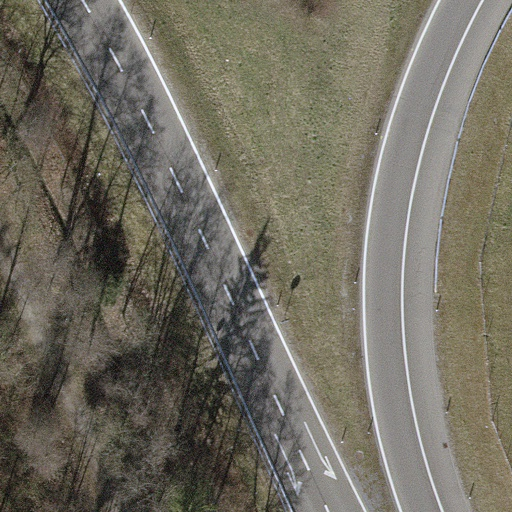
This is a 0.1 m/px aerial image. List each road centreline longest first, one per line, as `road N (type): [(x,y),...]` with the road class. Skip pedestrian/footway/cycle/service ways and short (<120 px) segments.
road 1 (motorway): [(84,0),(176,176),(330,511)]
road 2 (motorway): [(424,511),(390,362),(387,277),(396,190),(419,105),(464,0)]
road 3 (track): [(0,260),(30,305),(105,511)]
